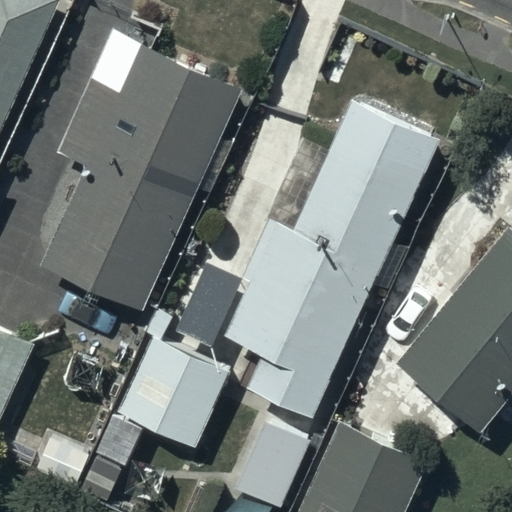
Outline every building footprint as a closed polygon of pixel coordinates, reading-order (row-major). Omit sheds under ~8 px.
[(0,0),(0,121),(56,0),(0,0)] [(243,74),(114,15),(58,137),(87,150),(43,248),(143,294),(243,74)] [(441,120),(356,82),(299,209),(283,202),(230,320),(267,337),(251,371),(316,400),(441,120)] [(511,381),(511,209),(400,344),(485,415),(511,381)] [(246,262),(209,247),(180,317),(217,332),(246,262)] [(38,329),(0,312),(0,412),(38,329)] [(231,355),(154,321),(121,397),(197,431),(231,355)] [(316,423),(269,400),(235,466),(282,489),(316,423)] [(341,407),(299,500),(324,511),(398,511),(429,446),(341,407)]
